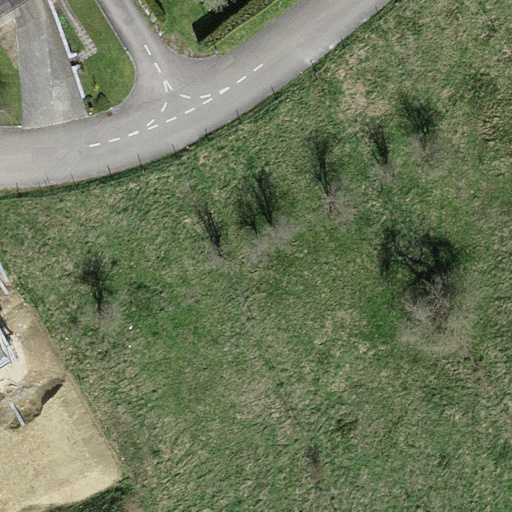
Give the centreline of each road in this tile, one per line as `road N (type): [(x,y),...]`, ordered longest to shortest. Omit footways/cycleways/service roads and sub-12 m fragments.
road 1 (residential): [(0,167),(41,169),(134,142),(182,115)]
road 2 (residential): [(182,115),(336,0)]
road 3 (residential): [(182,115),(110,0)]
